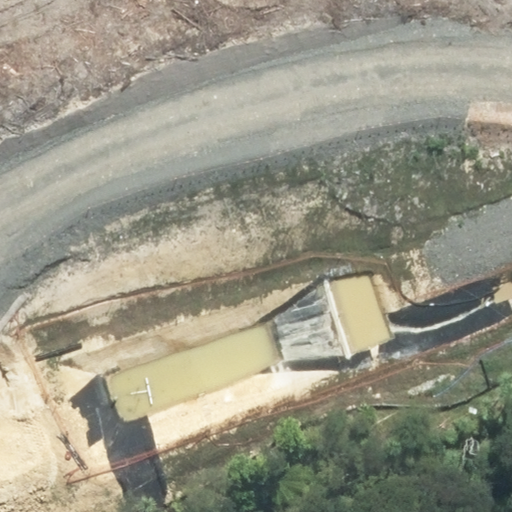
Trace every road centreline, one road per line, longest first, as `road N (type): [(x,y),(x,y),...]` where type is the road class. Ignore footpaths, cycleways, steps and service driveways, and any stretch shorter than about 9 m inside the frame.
road 1 (trunk): [(511,24),(0,187)]
road 2 (trunk): [(0,93),(282,0)]
